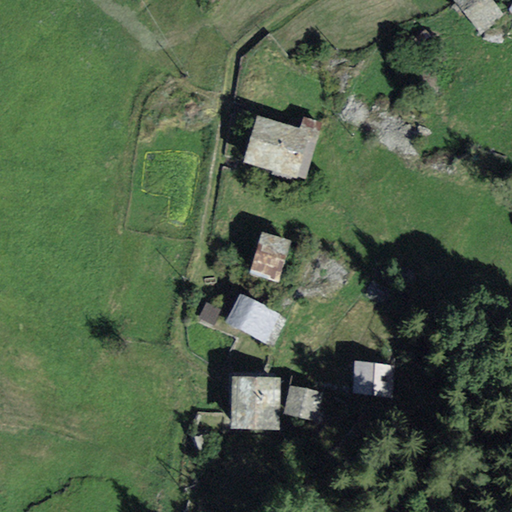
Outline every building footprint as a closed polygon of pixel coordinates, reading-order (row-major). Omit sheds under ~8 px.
[(448,0),(472,35),(495,20),(481,0),(448,0)] [(306,133),(253,107),(231,151),(284,177),(306,133)] [(240,276),(266,284),(279,242),(253,234),(240,276)] [(260,339),(272,315),(233,295),(221,319),(260,339)] [(394,399),(400,372),(357,363),(351,390),(394,399)] [(221,430),(267,428),(265,379),(219,380),(221,430)] [(331,427),(338,401),(295,390),(288,417),(331,427)]
